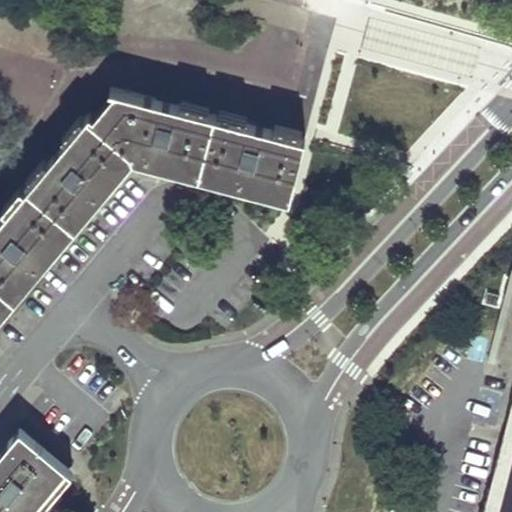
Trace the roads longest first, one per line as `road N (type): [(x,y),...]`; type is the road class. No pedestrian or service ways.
road 1 (tertiary): [(511,101),(312,311),(251,361)]
road 2 (tertiary): [(311,422),(389,311),(511,180)]
road 3 (tertiary): [(251,361),(222,359),(171,383),(148,429),(149,455)]
